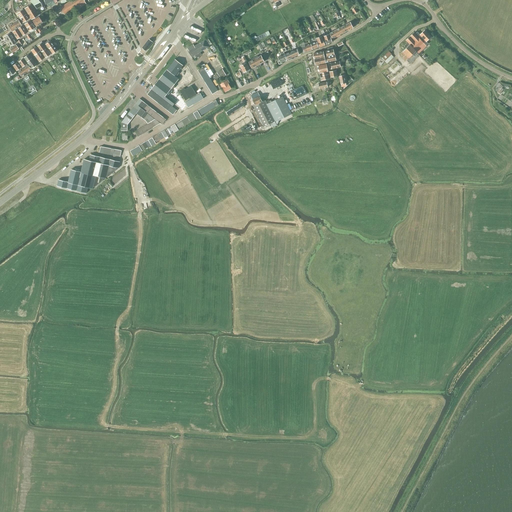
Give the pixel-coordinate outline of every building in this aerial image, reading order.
[(37,0),(33,0),(33,1),(30,2),(31,2),(37,9),(42,6),(40,3),(37,0)] [(60,9),(58,10),(59,12),(61,11),(64,15),(65,15),(66,17),(86,5),(84,2),(85,2),(83,0),(72,0),(60,9)] [(36,13),(35,11),(31,5),(25,9),(32,20),(38,16),(37,14),(37,13),(36,13)] [(20,19),(26,15),(23,10),(17,14),(20,19)] [(26,15),(20,19),(23,23),(29,19),(26,15)] [(36,27),(39,26),(42,23),(39,18),(33,22),(36,27)] [(13,23),(17,29),(22,26),(18,20),(13,23)] [(12,32),(17,29),(13,23),(9,26),(12,32)] [(18,29),(20,33),(23,36),(27,33),(23,26),(18,29)] [(349,31),(346,26),(341,28),(344,34),(349,31)] [(333,39),(344,34),(341,28),(330,34),(333,39)] [(13,32),(15,36),(17,40),(22,37),(18,29),(13,32)] [(408,47),(401,54),(411,65),(420,56),(419,54),(427,46),(429,44),(427,42),(430,40),(432,37),(426,30),(420,35),(419,33),(418,33),(417,35),(415,33),(407,41),(409,43),(406,46),(408,47)] [(8,42),(14,38),(11,33),(5,37),(8,42)] [(255,44),(268,37),(266,33),(253,40),(255,44)] [(320,48),(326,46),(322,35),(316,37),(320,48)] [(331,38),(330,35),(324,37),(327,45),(333,43),(331,38)] [(14,38),(8,42),(11,47),(17,43),(14,38)] [(147,51),(154,42),(150,39),(143,48),(147,51)] [(190,48),(188,49),(189,51),(188,51),(192,58),(193,58),(209,47),(213,45),(209,39),(205,41),(195,47),(194,45),(190,48)] [(46,45),(49,49),(53,54),(57,51),(53,46),(54,46),(51,41),(46,45)] [(42,43),(38,46),(38,47),(40,50),(41,51),(42,52),(46,49),(42,43)] [(314,50),(312,44),(303,47),(305,53),(314,50)] [(40,50),(34,54),(36,57),(40,62),(44,59),(43,57),(40,52),(41,51),(40,50)] [(281,56),(279,57),(281,63),(284,61),(285,61),(287,60),(285,55),(285,54),(284,53),(284,52),(280,53),(281,56)] [(386,63),(393,56),(393,55),(390,52),(383,59),(386,63)] [(267,61),(272,59),(268,53),(264,55),(267,61)] [(256,60),(259,66),(265,63),(262,56),(256,60)] [(32,59),(27,62),(32,69),(36,66),(32,59)] [(167,70),(176,77),(184,66),(175,60),(167,70)] [(259,66),(256,60),(250,63),(253,69),(259,66)] [(330,70),(341,67),(340,64),(342,63),(341,62),(340,62),(329,64),(330,70)] [(245,74),(251,70),(247,64),(241,67),(245,74)] [(319,66),(321,74),(329,72),(327,65),(319,66)] [(179,80),(176,77),(167,70),(155,87),(152,90),(173,107),(176,104),(166,97),(172,90),(173,90),(175,87),(174,86),(179,80)] [(221,79),(227,76),(223,70),(218,73),(221,79)] [(329,72),(321,74),(322,81),(330,79),(329,72)] [(226,93),(232,89),(229,84),(230,83),(228,81),(221,85),(223,88),(226,93)] [(197,95),(192,87),(185,91),(185,89),(180,92),(186,101),(190,99),(197,95)] [(259,93),(251,96),(255,104),(253,106),(255,108),(265,128),(276,122),(269,108),(265,100),(263,101),(261,97),(260,97),(259,93)] [(283,97),(267,105),(276,123),(292,115),(283,97)] [(202,117),(201,116),(198,111),(194,114),(197,119),(197,120),(202,117)] [(171,127),(174,132),(175,133),(179,131),(179,130),(176,125),(171,127)] [(85,160),(81,172),(77,191),(87,194),(88,188),(93,189),(94,187),(96,187),(104,181),(104,178),(106,179),(106,177),(108,178),(117,170),(118,168),(119,169),(121,162),(91,155),(89,161),(85,160)] [(77,191),(81,172),(72,170),(69,183),(59,180),(57,187),(77,191)]
